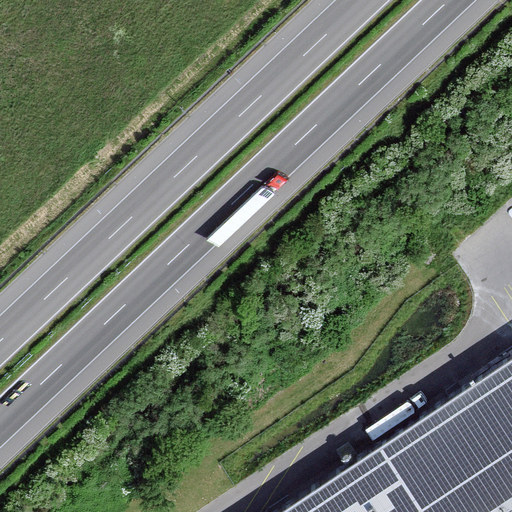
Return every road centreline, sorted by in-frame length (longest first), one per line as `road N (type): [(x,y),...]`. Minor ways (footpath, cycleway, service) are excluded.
road 1 (motorway): [(0,422),(449,0)]
road 2 (motorway): [(362,0),(0,341)]
